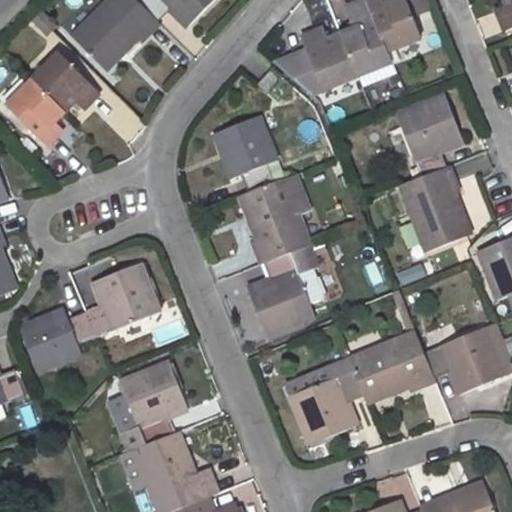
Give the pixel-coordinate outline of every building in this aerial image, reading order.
[(136,0),(108,0),(72,37),(103,68),(105,67),(122,49),(125,52),(138,39),(142,43),(160,24),(158,22),(139,2),(136,0)] [(141,0),(139,2),(158,22),(168,11),(171,8),(187,24),(189,26),(215,0),(141,0)] [(354,30),(341,35),(358,76),(392,62),(388,52),(387,52),(365,0),(364,0),(345,8),(354,30)] [(365,0),(387,52),(388,52),(388,51),(422,38),(406,0),(396,0),(392,2),(390,0),(365,0)] [(511,0),(505,0),(507,6),(497,10),(506,32),(511,29),(511,0)] [(187,24),(171,8),(168,11),(185,27),(187,24)] [(323,30),(301,38),(322,90),(358,76),(341,35),(327,41),(323,30)] [(122,49),(105,67),(108,69),(125,52),(122,49)] [(33,81),(64,112),(75,102),(83,110),(100,93),(60,54),(33,81)] [(392,62),(358,76),(362,88),(397,74),(392,62)] [(273,69),(259,85),(267,92),(281,77),(273,69)] [(6,107),(46,147),(63,130),(55,122),(64,112),(33,81),(6,107)] [(445,96),(396,115),(421,178),(446,169),(441,154),(439,151),(461,143),(463,142),(445,96)] [(260,117),(219,133),(219,136),(228,157),(224,158),(233,179),(242,175),(249,193),(275,183),(268,165),(278,162),(260,117)] [(224,158),(228,157),(219,136),(216,137),(224,158)] [(461,143),(439,151),(441,154),(462,146),(461,143)] [(278,162),(268,165),(275,183),(284,179),(278,162)] [(421,178),(400,187),(426,254),(467,237),(466,235),(458,212),(461,211),(455,194),(460,192),(450,167),(446,169),(421,178)] [(0,175),(0,198),(6,197),(8,196),(0,175)] [(296,175),(285,179),(298,213),(310,209),(296,175)] [(249,193),(243,195),(245,198),(253,220),(249,222),(256,239),(251,241),(261,265),(265,264),(311,246),(298,213),(285,179),(284,179),(275,183),(249,193)] [(245,198),(241,199),(249,222),(253,220),(245,198)] [(461,211),(458,212),(466,235),(470,234),(461,211)] [(0,296),(13,291),(12,289),(3,266),(7,265),(0,248),(5,246),(0,234),(0,296)] [(511,238),(478,253),(498,301),(511,295),(511,238)] [(311,246),(265,264),(270,278),(272,282),(251,290),(248,291),(266,337),(269,336),(302,323),(315,317),(311,305),(299,275),(314,269),(319,267),(311,246)] [(101,307),(86,313),(96,338),(160,313),(141,264),(95,282),(96,284),(104,306),(101,307)] [(421,264),(398,274),(403,286),(426,276),(421,264)] [(7,265),(3,266),(12,289),(16,287),(7,265)] [(314,269),(299,275),(311,305),(322,301),(324,296),(314,269)] [(249,287),(251,290),(272,282),(270,278),(249,287)] [(104,306),(96,284),(92,286),(101,307),(104,306)] [(399,291),(394,293),(409,330),(414,328),(399,291)] [(68,320),(64,310),(43,318),(44,321),(24,330),(21,331),(37,372),(56,364),(82,355),(78,345),(96,338),(86,313),(68,320)] [(43,318),(22,326),(24,330),(44,321),(43,318)] [(269,336),(271,341),(303,328),(302,323),(269,336)] [(487,328),(424,354),(434,379),(448,373),(451,372),(460,393),(461,395),(507,377),(506,374),(511,371),(511,362),(497,326),(488,330),(487,328)] [(415,333),(348,360),(353,372),(363,397),(365,401),(369,399),(390,391),(392,395),(409,388),(411,392),(436,382),(434,379),(424,354),(415,333)] [(335,379),(290,397),(310,446),(355,428),(346,404),(363,397),(353,372),(348,360),(330,367),(330,368),(335,379)] [(169,363),(121,382),(127,398),(137,422),(146,446),(171,436),(166,422),(164,418),(185,410),(188,409),(169,363)] [(56,364),(37,372),(43,386),(62,378),(56,364)] [(335,379),(330,368),(285,386),(290,397),(335,379)] [(0,405),(6,404),(26,396),(16,371),(1,377),(0,376),(0,405)] [(460,393),(451,372),(448,373),(457,394),(460,393)] [(371,403),(392,395),(390,391),(369,399),(371,403)] [(127,398),(110,405),(120,429),(137,422),(127,398)] [(6,404),(0,405),(0,421),(11,417),(6,404)] [(185,410),(164,418),(166,422),(187,413),(185,410)] [(146,446),(134,451),(146,483),(158,511),(173,511),(207,499),(210,497),(218,494),(211,476),(203,479),(200,472),(195,474),(189,458),(185,459),(176,437),(175,434),(171,436),(146,446)] [(180,435),(176,437),(185,459),(189,458),(180,435)] [(134,451),(120,456),(133,488),(146,483),(134,451)] [(208,469),(200,472),(203,479),(211,476),(208,469)] [(460,493),(462,496),(483,488),(481,484),(460,493)] [(443,511),(440,511),(494,511),(485,487),(483,488),(462,496),(460,493),(439,501),(443,511)] [(173,511),(239,511),(237,507),(224,511),(211,511),(207,499),(173,511)] [(401,511),(397,501),(370,511),(401,511)] [(439,501),(420,508),(421,511),(440,511),(443,511),(439,501)]
